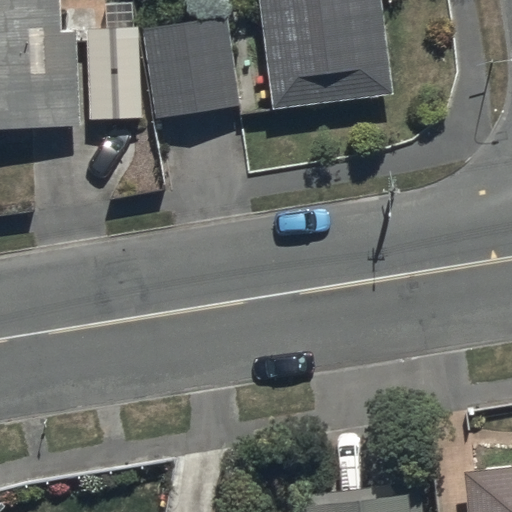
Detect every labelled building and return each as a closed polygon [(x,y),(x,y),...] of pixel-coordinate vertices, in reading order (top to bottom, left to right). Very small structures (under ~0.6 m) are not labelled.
[(0,0),(0,130),(76,127),(70,0),(0,0)] [(264,0),(278,110),(397,96),(385,0),(264,0)] [(165,118),(243,108),(230,15),(153,26),(165,118)] [(89,120),(139,119),(139,27),(89,27),(89,120)] [(511,511),(511,465),(471,470),(475,511),(511,511)] [(410,511),(407,488),(273,507),(273,511),(410,511)]
